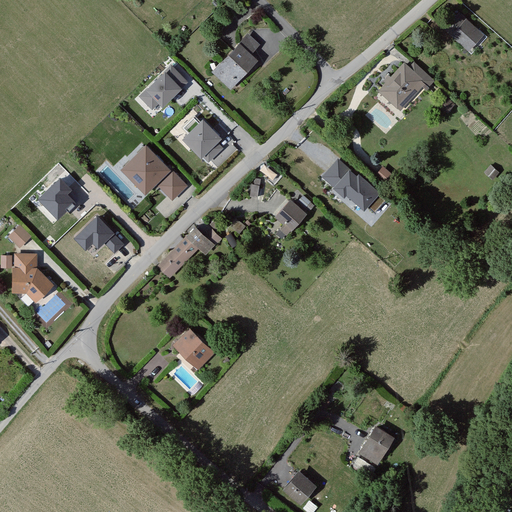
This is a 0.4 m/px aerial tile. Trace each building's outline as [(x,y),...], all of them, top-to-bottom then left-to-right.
[(461,16),(448,29),(469,49),(481,36),(461,16)] [(238,50),(215,72),(230,86),(255,62),(249,57),(259,47),(250,38),(238,50)] [(148,88),(139,96),(153,110),(159,104),(163,108),(189,82),(170,64),(162,73),(163,74),(149,89),(148,88)] [(381,92),(398,108),(421,82),(427,87),(433,80),(415,64),(409,71),(404,67),(381,92)] [(203,156),(205,155),(211,161),(222,149),(217,143),(221,139),(205,123),(202,126),(195,119),(185,129),(192,136),(188,140),(203,156)] [(125,169),(146,190),(168,169),(147,147),(125,169)] [(338,161),(325,177),(344,194),(347,191),(364,206),(366,205),(375,213),(386,200),(359,176),(357,178),(338,161)] [(491,166),(486,172),(494,179),(500,173),(491,166)] [(380,171),(377,175),(386,183),(392,175),(383,168),(380,171)] [(173,172),(160,184),(173,198),(186,186),(173,172)] [(71,190),(60,180),(40,200),(58,218),(66,210),(69,213),(75,206),(72,204),(74,202),(66,195),(71,190)] [(303,197),(299,202),(306,208),(310,203),(303,197)] [(292,203),(279,218),(286,224),(277,235),(282,239),(304,214),(292,203)] [(115,251),(123,244),(98,218),(75,239),(86,250),(94,242),(98,247),(105,241),(115,251)] [(215,221),(210,225),(215,230),(219,226),(215,221)] [(20,226),(11,236),(21,246),(28,239),(31,237),(20,226)] [(196,228),(188,237),(198,247),(206,238),(196,228)] [(213,231),(206,238),(213,244),(215,245),(221,239),(213,231)] [(188,237),(159,265),(170,277),(198,247),(188,237)] [(206,238),(198,247),(205,253),(213,244),(206,238)] [(36,255),(17,255),(17,269),(15,269),(14,290),(28,290),(37,299),(51,284),(39,272),(38,272),(35,269),(36,255)] [(11,267),(11,258),(3,258),(2,267),(11,267)] [(190,331),(175,346),(181,352),(182,351),(198,367),(212,352),(190,331)] [(393,441),(373,428),(357,452),(373,462),(378,454),(382,457),(393,441)] [(357,458),(353,463),(369,474),(372,469),(357,458)] [(310,485),(297,473),(292,480),(285,488),(297,500),(298,499),(300,501),(309,490),(307,488),(310,485)]
